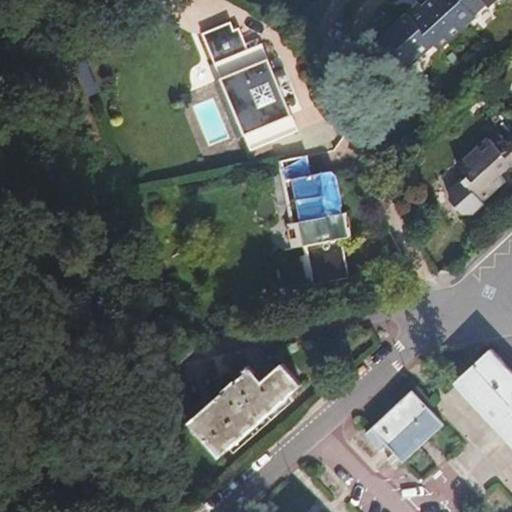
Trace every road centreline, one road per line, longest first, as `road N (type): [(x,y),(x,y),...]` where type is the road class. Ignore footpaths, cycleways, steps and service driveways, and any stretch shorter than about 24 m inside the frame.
road 1 (residential): [(471,284),(185,358)]
road 2 (residential): [(471,284),(313,427)]
road 3 (track): [(185,358),(0,381)]
road 4 (residential): [(313,427),(219,511)]
road 5 (residential): [(313,427),(401,511)]
